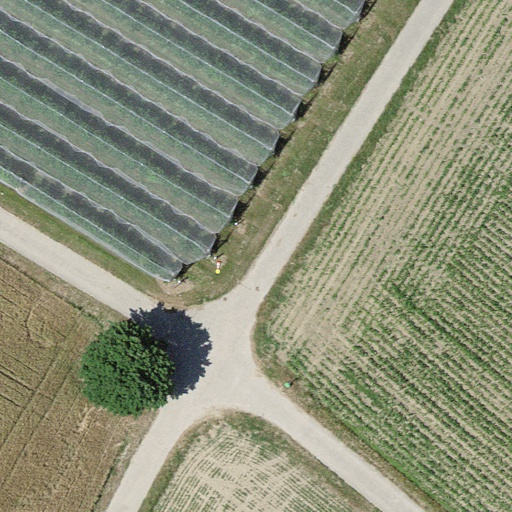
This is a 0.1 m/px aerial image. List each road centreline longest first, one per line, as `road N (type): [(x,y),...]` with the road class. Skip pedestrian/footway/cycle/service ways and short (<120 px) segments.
road 1 (track): [(123,511),(440,0)]
road 2 (track): [(0,224),(214,354),(404,511)]
